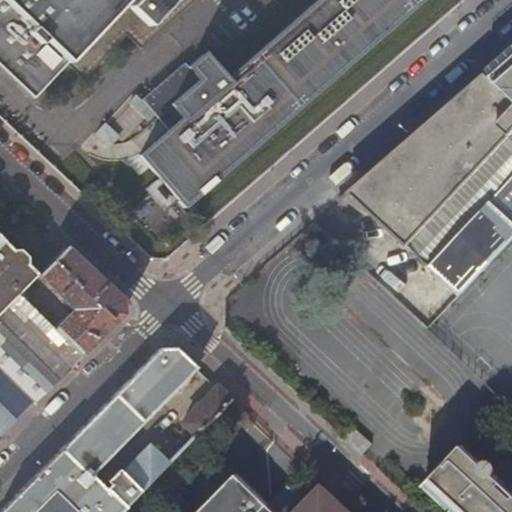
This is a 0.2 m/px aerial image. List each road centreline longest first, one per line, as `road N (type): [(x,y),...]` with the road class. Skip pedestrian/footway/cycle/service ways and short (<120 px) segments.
road 1 (residential): [(169,309),(511,14)]
road 2 (residential): [(394,511),(169,309)]
road 3 (residential): [(0,480),(169,309)]
road 4 (residential): [(169,309),(0,154)]
